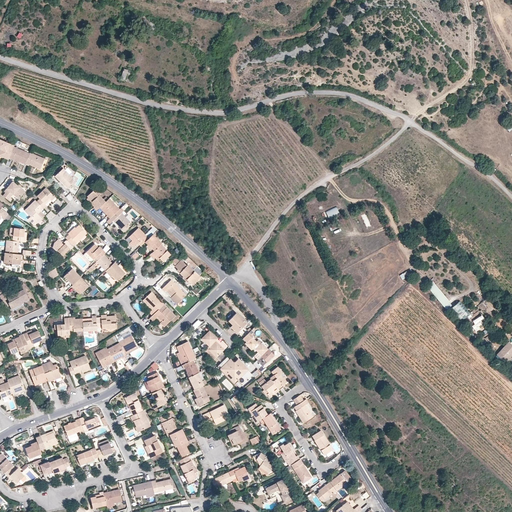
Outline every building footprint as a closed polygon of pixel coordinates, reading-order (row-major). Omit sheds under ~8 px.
[(120,78),(125,80),(127,75),(130,76),(132,71),(123,68),(120,78)] [(14,146),(0,140),(0,146),(2,148),(0,152),(0,156),(9,160),(9,158),(14,147),(14,146)] [(29,154),(14,147),(9,158),(20,162),(21,160),(26,162),(29,154)] [(30,153),(29,154),(26,162),(25,164),(28,166),(29,165),(35,167),(36,165),(41,168),(44,159),(30,153)] [(74,180),(63,168),(54,176),(66,188),(74,180)] [(13,182),(7,189),(8,190),(3,196),(7,199),(12,193),(19,199),(26,192),(13,182)] [(39,199),(36,202),(42,207),(43,209),(46,206),(44,203),(50,197),(51,198),(53,196),(45,188),(37,196),(39,199)] [(95,188),(87,197),(95,205),(93,207),(96,211),(99,208),(106,201),(99,195),(100,194),(95,188)] [(119,209),(109,198),(106,201),(99,208),(110,218),(119,209)] [(36,202),(35,200),(24,210),(37,223),(42,218),(36,212),(42,207),(36,202)] [(328,217),(339,213),(337,207),(326,211),(328,217)] [(123,210),(121,208),(119,209),(110,218),(106,222),(109,225),(113,221),(121,229),(124,226),(126,228),(128,226),(126,224),(129,221),(121,212),(123,210)] [(0,216),(1,215),(5,218),(8,214),(1,209),(0,209),(0,216)] [(366,228),(371,226),(366,213),(362,215),(366,228)] [(68,234),(65,238),(68,241),(72,246),(86,234),(78,225),(75,228),(74,227),(67,233),(68,234)] [(24,229),(14,228),(13,236),(24,237),(24,229)] [(148,238),(138,228),(127,238),(130,241),(131,240),(132,241),(129,243),(133,247),(137,243),(140,246),(145,242),(148,238)] [(161,243),(153,234),(148,238),(145,242),(148,245),(150,247),(148,249),(151,253),(161,244),(161,243)] [(72,246),(68,241),(63,245),(58,239),(54,242),(57,245),(53,248),(56,251),(58,250),(62,255),(67,251),(68,252),(73,247),(72,246)] [(18,254),(19,242),(6,240),(5,253),(18,254)] [(103,255),(105,253),(103,250),(102,251),(95,244),(86,252),(93,260),(95,258),(98,260),(103,255)] [(170,254),(161,244),(151,253),(158,259),(159,258),(162,262),(170,254)] [(5,253),(4,253),(4,262),(12,263),(18,264),(20,254),(18,254),(5,253)] [(151,253),(149,255),(152,259),(154,257),(160,264),(162,262),(159,258),(158,259),(151,253)] [(18,264),(12,263),(12,266),(22,267),(24,255),(22,255),(20,254),(18,264)] [(107,270),(112,264),(103,255),(98,260),(96,262),(105,271),(107,270)] [(176,255),(170,262),(174,265),(180,259),(176,255)] [(186,266),(180,259),(174,265),(177,268),(175,269),(182,275),(180,277),(185,281),(186,279),(189,277),(192,280),(194,278),(196,281),(200,277),(199,276),(203,271),(197,266),(193,270),(187,265),(186,266)] [(125,273),(115,262),(112,264),(107,270),(117,280),(125,273)] [(72,268),(64,276),(73,285),(80,278),(81,277),(72,268)] [(59,275),(55,269),(49,273),(52,279),(59,275)] [(107,272),(104,275),(111,284),(115,280),(107,272)] [(189,277),(186,279),(192,285),(196,281),(194,278),(192,280),(189,277)] [(88,286),(80,278),(73,285),(71,286),(74,290),(76,288),(81,293),(88,286)] [(171,280),(161,289),(164,292),(165,291),(167,289),(173,295),(171,297),(170,298),(176,304),(177,304),(180,307),(184,303),(181,300),(186,295),(171,280)] [(444,309),(450,305),(435,281),(429,285),(444,309)] [(23,289),(7,298),(10,302),(8,303),(11,309),(18,305),(18,306),(22,304),(22,303),(29,299),(23,289)] [(163,305),(151,292),(142,300),(151,310),(148,312),(152,316),(163,305)] [(450,309),(462,320),(470,313),(459,301),(450,309)] [(152,316),(149,318),(152,321),(155,318),(157,316),(162,321),(160,323),(164,327),(174,316),(163,305),(152,316)] [(236,313),(228,320),(234,326),(232,328),(234,330),(235,330),(243,338),(249,332),(243,326),(246,323),(236,313)] [(101,317),(96,317),(97,328),(101,327),(102,329),(116,328),(115,318),(106,318),(106,314),(101,315),(101,317)] [(96,317),(96,315),(92,315),(92,321),(83,322),(83,330),(83,331),(97,330),(97,328),(96,317)] [(75,317),(68,318),(69,332),(83,330),(83,322),(82,318),(75,318),(75,317)] [(480,317),(473,321),(475,324),(472,326),(475,331),(485,326),(480,317)] [(69,332),(68,318),(64,318),(64,324),(54,325),(54,330),(56,329),(57,335),(65,334),(65,337),(70,337),(69,332)] [(30,330),(23,334),(29,348),(34,346),(33,344),(42,340),(38,330),(34,331),(34,330),(31,331),(30,330)] [(208,331),(201,338),(208,346),(207,347),(207,348),(205,350),(214,359),(216,357),(221,362),(227,356),(223,353),(222,351),(224,349),(219,344),(220,343),(208,331)] [(253,336),(249,332),(243,338),(246,341),(245,343),(252,350),(254,347),(261,355),(267,349),(258,340),(256,341),(252,337),(253,336)] [(19,336),(12,339),(13,341),(7,344),(12,354),(20,350),(21,353),(30,349),(29,348),(23,334),(19,335),(19,336)] [(131,335),(118,342),(119,343),(124,352),(136,345),(131,335)] [(176,353),(182,365),(193,359),(196,358),(188,341),(176,346),(179,352),(176,353)] [(511,345),(509,342),(497,355),(505,362),(511,355),(511,345)] [(119,343),(107,349),(113,361),(121,357),(121,358),(126,356),(124,352),(119,343)] [(103,368),(114,362),(113,361),(107,349),(106,347),(95,353),(103,368)] [(261,355),(256,360),(262,366),(274,355),(274,351),(270,347),(267,349),(261,355)] [(85,355),(69,361),(71,366),(68,368),(71,375),(81,371),(82,372),(90,369),(85,355)] [(229,359),(227,356),(221,362),(220,363),(231,374),(233,371),(238,375),(246,367),(238,359),(235,361),(233,361),(230,358),(229,359)] [(119,370),(124,367),(121,359),(115,361),(119,370)] [(186,372),(188,377),(197,372),(198,372),(193,359),(182,365),(184,369),(185,368),(186,370),(187,370),(188,372),(186,372)] [(51,361),(41,364),(42,365),(47,380),(48,382),(60,377),(57,368),(56,368),(54,364),(52,365),(51,361)] [(151,373),(159,366),(155,362),(147,369),(151,373)] [(42,365),(29,370),(34,385),(47,380),(42,365)] [(278,366),(271,371),(274,374),(269,378),(270,379),(279,390),(284,386),(282,385),(288,380),(285,376),(283,377),(281,374),(283,373),(278,366)] [(149,380),(146,382),(151,393),(164,387),(162,383),(160,383),(159,380),(160,379),(157,372),(148,377),(149,380)] [(188,377),(194,389),(202,385),(203,384),(197,372),(188,377)] [(18,375),(7,379),(7,381),(12,393),(13,395),(24,391),(18,375)] [(262,376),(257,380),(259,382),(258,383),(264,390),(265,389),(269,393),(268,394),(270,397),(274,394),(273,393),(275,391),(276,393),(279,390),(270,379),(266,382),(262,376)] [(12,393),(7,381),(4,383),(2,378),(0,378),(0,389),(1,391),(0,391),(0,394),(1,398),(8,395),(9,395),(12,393)] [(194,389),(193,389),(197,397),(195,398),(198,406),(209,401),(202,385),(194,389)] [(166,391),(164,387),(151,393),(155,402),(151,404),(153,409),(165,404),(162,397),(164,396),(163,392),(166,391)] [(135,393),(126,397),(132,410),(130,411),(132,415),(143,410),(135,393)] [(297,405),(294,406),(296,410),(295,410),(303,422),(312,416),(305,405),(305,404),(308,403),(306,399),(303,400),(300,394),(293,399),(297,405)] [(255,403),(248,408),(250,412),(252,411),(255,415),(251,417),(255,423),(259,420),(267,414),(261,404),(258,406),(255,403)] [(224,404),(203,415),(205,420),(212,417),(216,424),(226,419),(224,414),(228,412),(224,404)] [(150,426),(143,410),(132,415),(130,416),(132,421),(135,420),(138,426),(135,427),(138,432),(150,426)] [(267,414),(259,420),(262,424),(265,423),(271,431),(274,429),(276,432),(281,429),(277,421),(275,422),(272,418),(274,417),(271,412),(267,414)] [(161,419),(160,420),(167,435),(169,434),(177,431),(169,415),(164,418),(163,415),(159,417),(161,419)] [(83,417),(78,419),(83,430),(87,429),(88,431),(101,426),(98,417),(95,418),(94,416),(87,419),(88,420),(85,421),(83,417)] [(76,421),(64,426),(69,438),(77,435),(76,433),(83,430),(78,419),(75,420),(76,421)] [(241,428),(227,435),(230,439),(231,439),(234,444),(245,438),(241,428)] [(169,434),(175,447),(176,446),(184,442),(186,441),(180,429),(177,431),(169,434)] [(321,430),(312,435),(319,447),(320,446),(322,449),(321,449),(324,454),(333,449),(321,430)] [(57,443),(53,433),(46,436),(45,434),(35,438),(37,441),(38,445),(43,442),(45,448),(57,443)] [(154,435),(144,440),(146,445),(147,445),(153,456),(162,452),(154,435)] [(37,441),(30,444),(31,445),(25,448),(29,458),(41,453),(38,445),(37,441)] [(101,449),(96,451),(98,457),(99,459),(108,455),(108,453),(113,452),(109,442),(100,446),(101,449)] [(184,442),(176,446),(181,457),(189,453),(184,442)] [(283,443),(280,445),(289,460),(287,462),(289,465),(291,464),(298,460),(295,456),(292,451),(294,450),(289,442),(284,445),(283,443)] [(90,449),(76,455),(79,463),(86,461),(86,463),(94,460),(94,459),(98,457),(96,451),(95,449),(91,451),(90,449)] [(1,453),(0,454),(0,467),(5,473),(13,465),(1,453)] [(255,455),(253,455),(256,458),(255,461),(260,465),(258,468),(266,474),(268,475),(275,471),(276,468),(269,463),(270,461),(265,458),(266,456),(261,453),(258,456),(255,455)] [(188,456),(179,460),(181,465),(180,466),(188,481),(196,477),(192,469),(194,468),(191,460),(190,461),(188,456)] [(54,457),(49,458),(51,461),(44,464),(48,472),(52,471),(53,474),(60,471),(59,469),(66,467),(69,466),(66,458),(63,459),(62,457),(55,460),(54,457)] [(300,458),(298,460),(291,464),(293,468),(294,468),(304,484),(308,481),(307,480),(311,477),(307,471),(306,471),(305,470),(306,469),(300,458)] [(16,469),(13,465),(5,473),(8,476),(10,475),(17,482),(19,480),(20,482),(23,481),(27,478),(17,468),(16,469)] [(233,469),(228,472),(232,480),(233,482),(238,480),(239,481),(242,480),(243,481),(250,478),(245,466),(234,471),(233,469)] [(342,472),(329,481),(336,490),(347,482),(351,486),(354,484),(355,482),(354,481),(348,473),(346,471),(345,470),(344,471),(342,472)] [(219,486),(232,480),(228,472),(215,478),(215,479),(212,481),(215,487),(218,486),(219,486)] [(155,480),(151,481),(154,492),(173,488),(170,479),(156,482),(155,480)] [(276,483),(269,486),(272,492),(269,494),(271,498),(275,495),(276,497),(281,495),(284,501),(292,497),(285,482),(280,480),(276,482),(276,483)] [(154,492),(151,481),(146,482),(147,484),(141,485),(140,484),(133,485),(134,489),(134,491),(136,497),(143,495),(154,492)] [(322,501),(336,490),(329,481),(318,490),(319,491),(316,493),(322,501)] [(108,491),(103,493),(106,505),(114,503),(124,500),(124,498),(122,499),(119,489),(114,490),(114,491),(109,493),(108,491)] [(103,493),(103,491),(99,492),(100,493),(95,494),(96,496),(90,497),(92,508),(106,505),(103,493)] [(347,501),(336,510),(337,511),(355,511),(352,507),(350,509),(348,507),(350,505),(347,501)]
